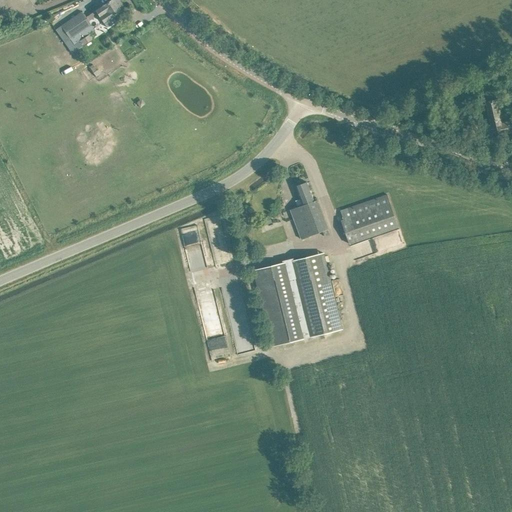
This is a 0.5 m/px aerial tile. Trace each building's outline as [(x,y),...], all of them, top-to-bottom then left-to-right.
[(120,11),(112,0),(110,0),(94,11),(99,18),(106,13),(110,18),(120,11)] [(89,26),(90,25),(81,12),(61,26),(70,39),(84,30),(86,33),(92,29),(89,26)] [(93,66),(90,69),(96,77),(101,74),(96,65),(93,66)] [(511,121),(502,124),(501,120),(502,120),(497,99),(486,102),(494,136),(511,132),(511,121)] [(330,234),(317,200),(314,201),(307,182),(295,186),(302,205),(290,210),(301,239),(322,231),(324,236),(330,234)] [(399,227),(387,194),(340,211),(343,219),(341,220),(350,244),(399,227)] [(265,218),(257,221),(259,227),(267,225),(265,218)] [(192,271),(208,269),(207,258),(204,258),(202,244),(189,246),(192,271)] [(254,270),(273,346),(342,329),(323,253),(294,260),(294,258),(283,261),(283,262),(254,270)] [(214,360),(230,356),(218,299),(210,300),(211,307),(205,308),(204,303),(202,303),(205,317),(219,314),(221,324),(216,325),(217,327),(208,329),(214,360)]
